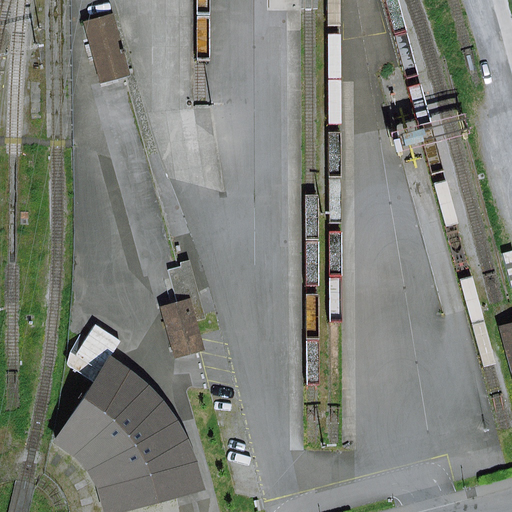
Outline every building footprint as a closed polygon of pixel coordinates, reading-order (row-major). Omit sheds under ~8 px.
[(103,82),(129,75),(114,15),(87,22),(103,82)] [(110,147),(77,148),(79,225),(111,224),(110,147)] [(511,251),(503,254),(511,285),(511,251)] [(180,268),(153,275),(161,304),(163,304),(173,301),(184,298),(190,321),(202,318),(187,261),(179,263),(180,268)] [(156,306),(167,347),(195,339),(190,321),(184,298),(173,301),(163,304),(161,304),(156,306)] [(108,362),(122,340),(98,324),(84,346),(108,362)] [(511,324),(494,329),(511,391),(511,324)] [(100,376),(60,438),(70,446),(86,460),(93,468),(99,478),(103,487),(106,496),(111,511),(204,488),(196,459),(174,418),(146,385),(110,361),(100,376)]
